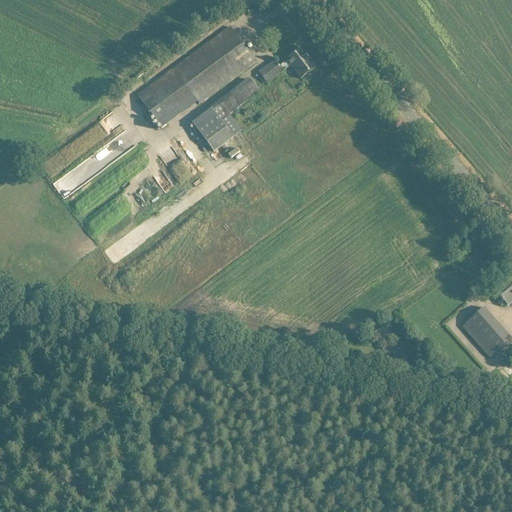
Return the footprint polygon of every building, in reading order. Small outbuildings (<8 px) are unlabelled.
[(199,105),(248,68),(256,62),(230,27),(137,97),(161,129),(197,102),(199,105)] [(315,68),(301,50),(279,67),(275,61),(259,73),(267,84),(283,72),(291,66),(301,79),(315,68)] [(233,138),(221,122),(259,93),(249,80),(191,125),(213,153),(233,138)] [(76,186),(137,148),(129,134),(68,172),(76,186)] [(259,149),(268,143),(266,139),(256,145),(259,149)] [(159,157),(177,182),(190,172),(172,148),(159,157)] [(134,194),(145,209),(174,188),(162,172),(134,194)] [(492,288),(508,306),(511,302),(511,287),(504,278),(492,288)] [(483,308),(462,327),(489,358),(510,339),(483,308)] [(385,317),(364,332),(372,343),(392,329),(385,317)] [(396,352),(393,346),(383,352),(392,368),(407,359),(402,351),(401,349),(396,352)]
